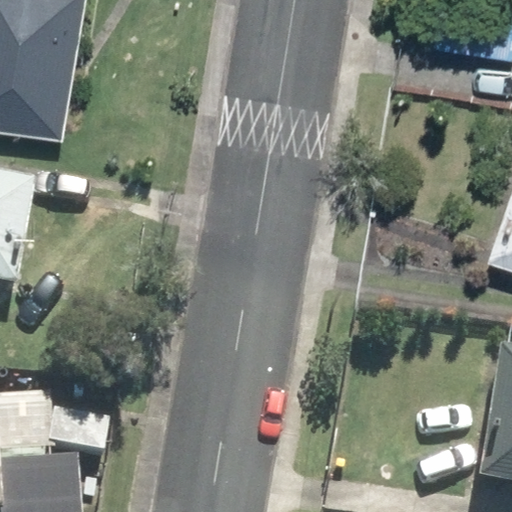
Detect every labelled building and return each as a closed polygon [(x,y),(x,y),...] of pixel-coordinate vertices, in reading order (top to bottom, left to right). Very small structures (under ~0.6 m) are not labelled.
[(0,0),(0,111),(72,122),(91,0),(0,0)] [(38,183),(0,176),(0,284),(20,288),(38,183)] [(511,208),(499,244),(511,248),(511,208)] [(511,351),(506,350),(483,482),(511,486),(511,351)] [(0,510),(4,510),(0,455),(56,451),(52,396),(0,399),(0,510)] [(2,463),(5,511),(82,511),(79,458),(2,463)]
